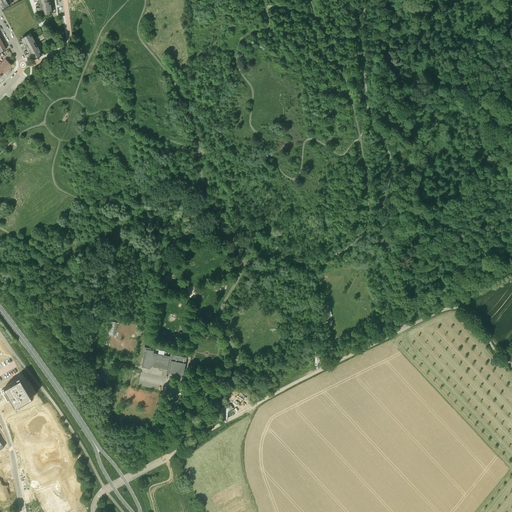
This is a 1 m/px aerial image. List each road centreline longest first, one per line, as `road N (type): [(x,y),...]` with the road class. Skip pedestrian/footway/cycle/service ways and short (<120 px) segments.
road 1 (track): [(241,267),(263,253),(294,259),(343,251),(366,218),(350,96),(309,0)]
road 2 (track): [(403,329),(382,224),(391,159),(367,108),(364,0)]
road 3 (unclassified): [(124,480),(403,329)]
road 4 (track): [(201,212),(170,245),(120,241),(83,264),(65,262),(64,318),(77,348)]
road 5 (track): [(511,46),(418,144),(387,247)]
road 6 (track): [(201,212),(193,122),(138,36),(145,0)]
road 7 (track): [(59,140),(52,176),(75,197),(126,203),(163,182),(201,197)]
road 8 (primary): [(95,445),(0,310)]
